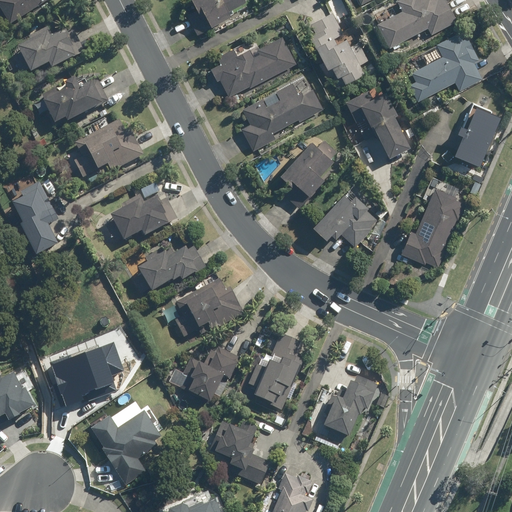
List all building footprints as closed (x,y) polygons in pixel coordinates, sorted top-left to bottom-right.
[(0,0),(0,6),(10,23),(46,0),(0,0)] [(242,0),(190,0),(196,9),(185,15),(195,35),(210,27),(209,25),(231,14),(228,8),(242,0)] [(397,0),(403,9),(377,23),(389,47),(391,45),(393,48),(400,45),(398,42),(427,26),(431,33),(456,20),(445,0),(397,0)] [(47,3),(41,7),(44,11),(50,7),(47,3)] [(308,26),(313,34),(307,37),(324,67),(322,68),(334,89),(344,84),(343,83),(361,72),(357,65),(365,61),(355,43),(347,47),(342,37),(334,42),(332,39),(340,35),(329,14),(308,26)] [(36,38),(23,44),(27,52),(19,56),(26,71),(35,67),(35,69),(53,60),(56,66),(90,50),(79,29),(72,32),(69,27),(56,33),(52,25),(34,35),(36,38)] [(424,65),(409,73),(414,81),(407,85),(416,102),(453,83),(457,92),(481,80),(472,63),(477,61),(466,38),(461,41),(456,33),(434,44),(440,57),(424,65)] [(216,55),(220,62),(210,67),(216,78),(219,77),(228,95),(249,85),(250,86),(296,63),(282,35),(257,48),(260,53),(254,56),(249,47),(237,54),(233,47),(216,55)] [(73,114),(75,118),(107,102),(110,100),(99,79),(87,85),(82,74),(72,79),(75,84),(66,89),(64,85),(51,92),(53,96),(51,97),(62,119),(73,114)] [(276,89),(280,97),(265,105),(261,97),(242,107),(251,123),(241,128),(252,150),(275,138),(271,131),(297,118),(299,120),(322,108),(312,87),(302,92),(300,88),(296,91),(292,82),(276,89)] [(366,90),(344,102),(363,140),(373,134),(375,138),(378,137),(387,155),(407,145),(391,114),(394,113),(383,90),(370,97),(366,90)] [(457,130),(462,132),(453,151),(479,161),(499,112),(473,101),(463,124),(460,122),(457,130)] [(84,171),(78,174),(80,179),(101,169),(103,173),(123,163),(124,165),(147,154),(133,126),(128,129),(123,118),(78,141),(86,155),(77,159),(84,171)] [(409,126),(405,129),(409,136),(414,134),(409,126)] [(47,137),(40,140),(43,146),(50,142),(47,137)] [(319,171),(332,157),(330,155),(336,149),(323,138),(318,143),(311,137),(280,171),(291,182),(282,192),(298,207),(310,194),(308,192),(324,176),(319,171)] [(455,195),(459,187),(441,179),(438,188),(435,187),(415,232),(410,230),(400,252),(424,263),(425,260),(438,266),(445,249),(443,248),(456,218),(458,219),(465,202),(456,198),(457,196),(455,195)] [(31,221),(26,223),(28,226),(31,232),(41,253),(63,241),(54,222),(64,217),(45,180),(27,189),(30,195),(20,200),(31,221)] [(474,181),(470,191),(476,194),(480,183),(474,181)] [(377,218),(365,207),(368,205),(354,192),(349,197),(343,191),(313,223),(326,236),(330,232),(335,236),(340,231),(355,245),(371,227),(370,225),(377,218)] [(128,207),(117,212),(120,219),(117,221),(118,222),(111,226),(118,240),(129,234),(131,238),(145,230),(148,229),(150,233),(181,218),(170,198),(163,202),(160,197),(149,203),(143,193),(126,203),(128,207)] [(382,205),(376,212),(381,216),(387,210),(382,205)] [(141,275),(133,280),(141,293),(149,288),(150,291),(171,278),(171,280),(178,275),(181,279),(196,270),(197,271),(205,266),(193,247),(187,250),(184,245),(167,256),(161,247),(145,257),(147,261),(136,267),(141,275)] [(187,314),(179,318),(187,335),(201,327),(204,332),(222,323),(223,324),(247,311),(233,285),(228,288),(222,277),(179,300),(187,314)] [(272,369),(262,364),(254,383),(262,387),(259,394),(270,399),(268,402),(287,410),(290,401),(283,398),(285,396),(285,394),(287,395),(289,396),(293,387),(294,385),(296,386),(298,387),(299,385),(309,363),(306,363),(309,356),(304,354),(308,343),(287,334),(277,355),(286,359),(285,362),(276,358),(272,369)] [(49,371),(61,406),(87,397),(88,401),(117,390),(112,375),(124,370),(114,342),(52,364),(54,369),(49,371)] [(181,369),(175,381),(199,393),(199,391),(215,399),(217,400),(232,373),(235,375),(236,376),(243,362),(245,358),(224,347),(222,346),(220,351),(216,350),(210,363),(197,356),(189,372),(188,373),(181,369)] [(0,423),(21,413),(20,412),(34,405),(25,387),(22,388),(15,373),(2,379),(0,374),(0,423)] [(331,436),(346,442),(350,433),(357,436),(367,414),(369,414),(371,408),(371,407),(375,408),(382,392),(379,390),(381,384),(362,375),(354,393),(349,391),(344,389),(342,396),(340,395),(336,393),(329,411),(333,413),(328,424),(336,427),(331,436)] [(392,396),(384,392),(380,404),(388,407),(392,396)] [(104,416),(86,429),(100,449),(98,450),(125,486),(144,472),(135,460),(154,446),(150,442),(157,437),(138,411),(113,429),(104,416)] [(274,422),(281,425),(284,419),(277,416),(274,422)] [(216,448),(238,458),(233,469),(266,483),(277,461),(258,452),(260,448),(254,446),(263,426),(250,420),(245,428),(228,421),(216,448)] [(351,455),(360,460),(363,453),(354,449),(351,455)] [(311,484),(309,484),(310,481),(297,475),(296,478),(285,474),(278,488),(281,489),(271,511),(304,511),(305,511),(307,511),(312,499),(305,496),(305,493),(307,494),(311,484)] [(220,511),(216,500),(203,504),(202,502),(188,507),(188,505),(182,503),(168,508),(167,511),(220,511)]
